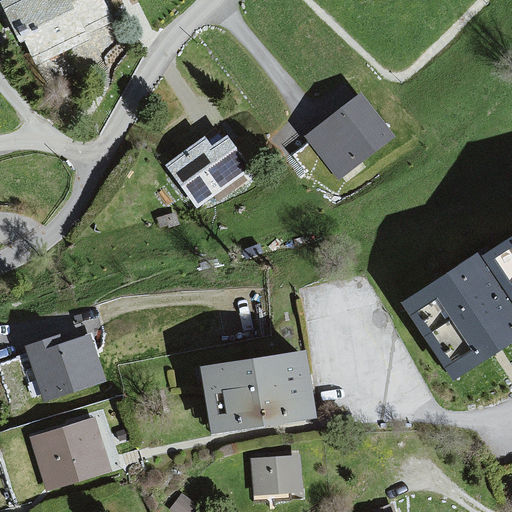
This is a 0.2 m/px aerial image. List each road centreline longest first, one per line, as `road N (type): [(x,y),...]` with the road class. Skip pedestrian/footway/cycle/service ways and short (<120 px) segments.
road 1 (residential): [(97,155),(159,54),(210,0)]
road 2 (residential): [(0,270),(29,258),(97,155)]
road 3 (track): [(117,353),(85,359),(0,338)]
